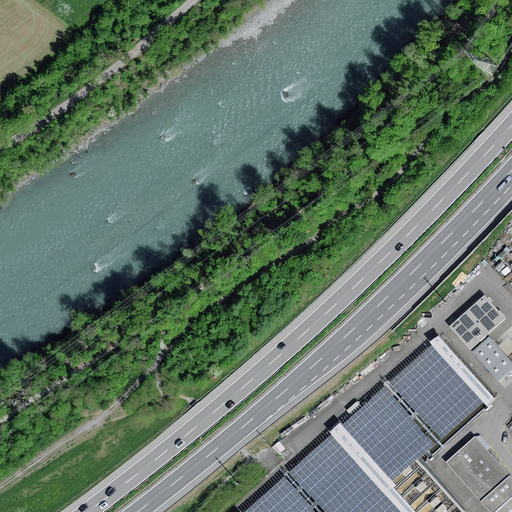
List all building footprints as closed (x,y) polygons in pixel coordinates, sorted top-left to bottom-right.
[(505,319),(484,295),(450,326),(470,350),(505,319)] [(511,362),(490,338),(473,352),(499,382),(511,369),(511,362)] [(511,511),(511,478),(475,437),(446,462),(490,511),(511,511)] [(401,472),(406,477),(412,471),(407,466),(401,472)] [(423,482),(416,488),(420,492),(427,486),(423,482)] [(436,497),(430,503),(434,508),(441,502),(436,497)]
